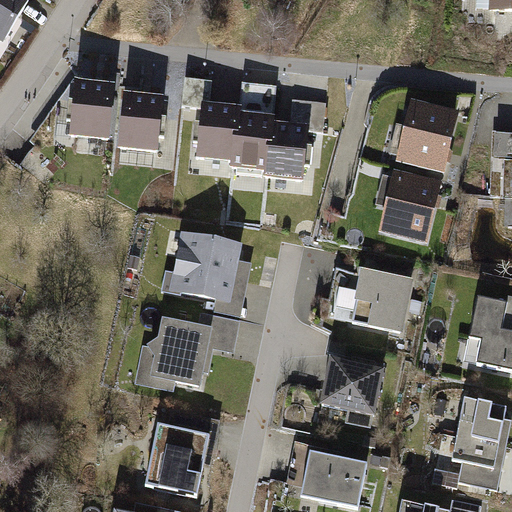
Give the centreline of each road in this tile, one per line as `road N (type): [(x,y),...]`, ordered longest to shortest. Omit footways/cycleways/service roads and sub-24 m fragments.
road 1 (residential): [(291,246),(239,511)]
road 2 (residential): [(0,111),(74,0)]
